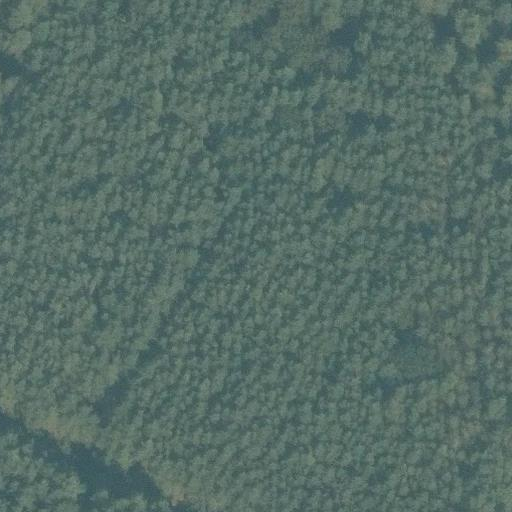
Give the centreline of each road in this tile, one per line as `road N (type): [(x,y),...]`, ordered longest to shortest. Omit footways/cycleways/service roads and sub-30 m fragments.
road 1 (track): [(187,511),(0,416)]
road 2 (track): [(0,137),(48,0)]
